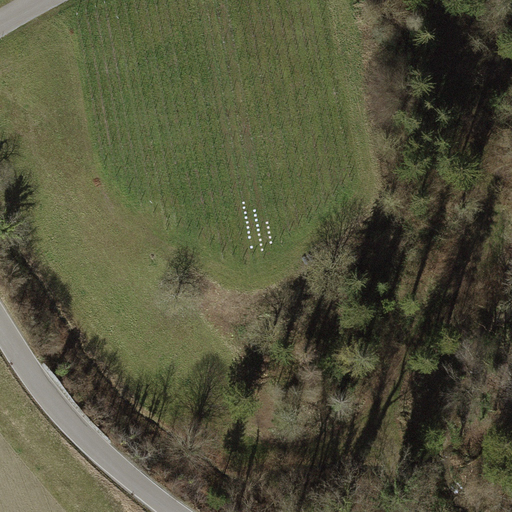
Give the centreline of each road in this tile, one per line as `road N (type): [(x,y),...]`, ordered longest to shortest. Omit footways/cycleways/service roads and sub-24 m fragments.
road 1 (track): [(406,511),(383,431),(391,383),(486,245),(491,203),(474,142)]
road 2 (tertiary): [(0,323),(67,418),(174,511)]
